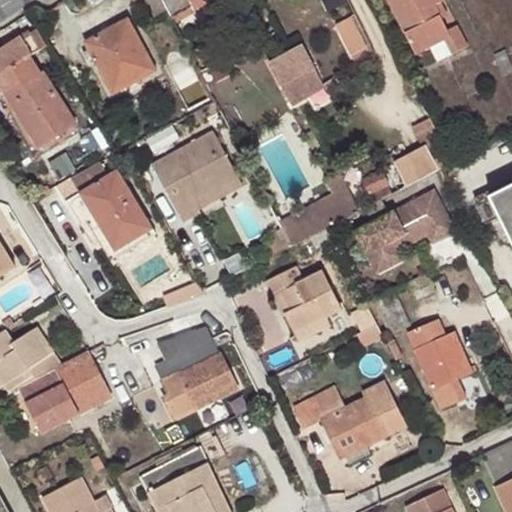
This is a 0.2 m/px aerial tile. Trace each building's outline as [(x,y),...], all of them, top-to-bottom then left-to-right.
[(160,0),(144,0),(157,24),(170,18),(160,0)] [(160,0),(170,18),(203,0),(160,0)] [(388,0),(415,54),(445,41),(453,55),(468,48),(458,27),(446,32),(435,7),(443,2),(442,0),(388,0)] [(127,21),(86,43),(115,94),(155,71),(127,21)] [(355,27),(341,34),(352,55),(366,48),(355,27)] [(27,33),(0,50),(0,87),(6,97),(41,72),(32,57),(40,52),(27,33)] [(302,47),(270,64),(290,99),(321,82),(302,47)] [(511,66),(505,52),(495,58),(503,75),(511,71),(511,66)] [(41,72),(6,97),(40,150),(78,125),(44,71),(41,72)] [(219,193),(241,181),(215,134),(154,167),(184,224),(201,214),(199,210),(194,201),(216,190),(219,193)] [(395,165),(429,148),(425,139),(392,156),(395,165)] [(432,153),(437,173),(443,169),(454,164),(445,146),(432,153)] [(432,153),(429,148),(395,165),(407,188),(437,173),(432,153)] [(117,172),(80,195),(116,253),(153,230),(117,172)] [(381,172),(365,181),(373,194),(389,186),(381,172)] [(279,223),(293,248),(316,235),(330,229),(359,213),(339,175),(327,182),(333,194),(279,223)] [(194,201),(199,210),(243,186),(241,181),(219,193),(216,190),(194,201)] [(511,187),(477,204),(489,229),(502,222),(511,241),(511,187)] [(435,190),(354,233),(372,266),(392,256),(386,245),(423,226),(428,236),(433,245),(457,232),(435,190)] [(392,256),(372,266),(377,275),(407,260),(401,250),(428,236),(423,226),(386,245),(392,256)] [(0,244),(0,277),(15,268),(0,244)] [(295,267),(264,284),(271,298),(276,295),(287,317),(296,335),(327,319),(342,311),(321,272),(303,281),(295,267)] [(418,300),(436,293),(428,276),(410,284),(418,300)] [(182,303),(200,295),(205,293),(198,282),(176,292),(182,303)] [(410,327),(393,291),(374,299),(392,335),(410,327)] [(276,295),(271,298),(281,320),(287,317),(276,295)] [(331,326),(327,319),(296,335),(299,343),(331,326)] [(408,333),(444,409),(466,398),(457,379),(471,372),(454,335),(445,339),(436,319),(408,333)] [(168,364),(157,369),(170,396),(164,399),(174,419),(235,388),(206,329),(159,345),(168,364)] [(0,377),(10,394),(19,390),(61,368),(50,352),(45,356),(31,333),(12,344),(3,331),(0,333),(0,377)] [(43,435),(111,399),(87,354),(61,368),(19,390),(43,435)] [(336,388),(296,407),(307,429),(323,421),(343,458),(408,426),(386,384),(363,395),(366,399),(347,408),(336,388)] [(511,511),(511,442),(483,456),(507,511),(511,511)] [(230,511),(198,450),(142,479),(158,511),(230,511)] [(82,479),(44,498),(50,511),(113,511),(105,495),(93,501),(82,479)] [(407,508),(409,511),(454,511),(444,490),(407,508)]
